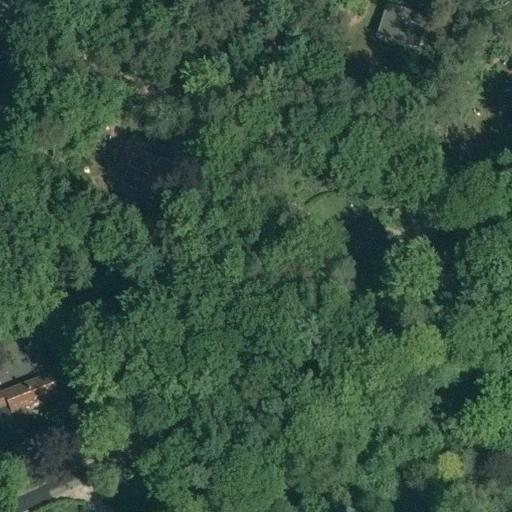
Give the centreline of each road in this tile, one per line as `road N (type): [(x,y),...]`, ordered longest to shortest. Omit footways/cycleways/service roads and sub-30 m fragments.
road 1 (unclassified): [(5,511),(511,279)]
road 2 (track): [(0,247),(72,91),(89,80),(180,94),(217,90),(283,0)]
